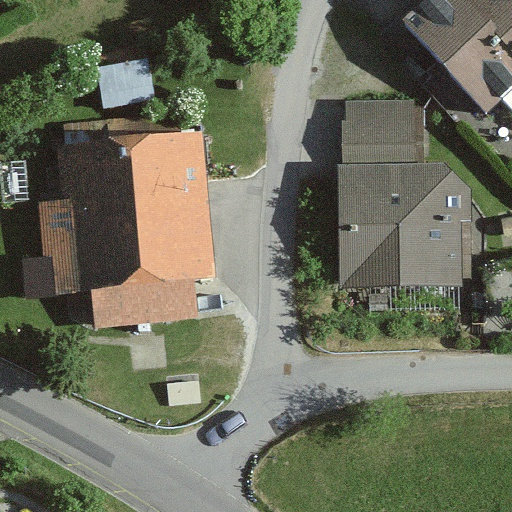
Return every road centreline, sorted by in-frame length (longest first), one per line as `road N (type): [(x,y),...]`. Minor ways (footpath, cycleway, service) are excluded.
road 1 (residential): [(261,390),(300,15),(308,0)]
road 2 (residential): [(261,390),(511,368)]
road 3 (tertiary): [(183,487),(0,392)]
road 4 (residential): [(183,487),(261,390)]
